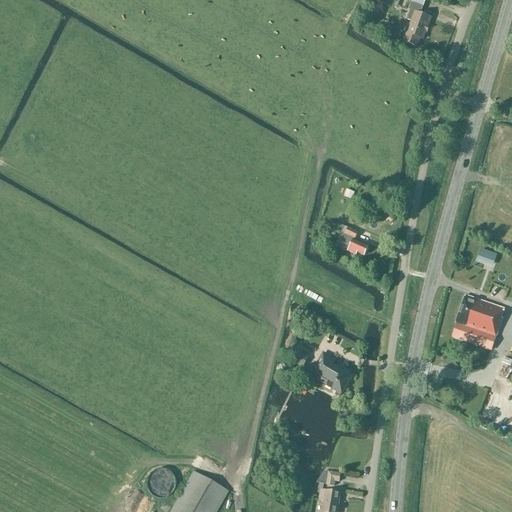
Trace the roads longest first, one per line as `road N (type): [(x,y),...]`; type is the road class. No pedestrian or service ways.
road 1 (secondary): [(394,511),(421,316),(509,0)]
road 2 (unclassified): [(366,511),(418,184),(473,0)]
